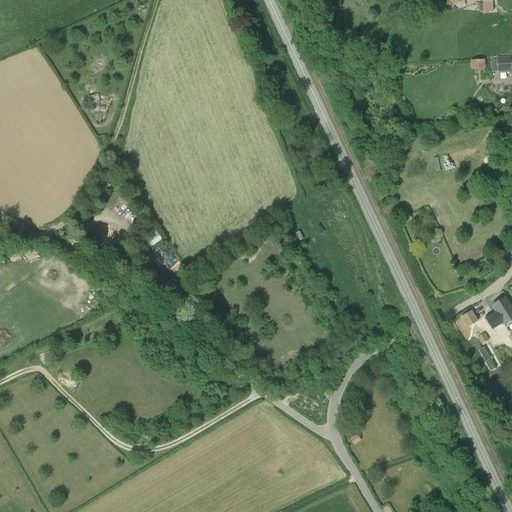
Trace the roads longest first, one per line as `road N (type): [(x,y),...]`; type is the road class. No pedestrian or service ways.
road 1 (unclassified): [(333,432),(313,427),(141,295),(62,247),(37,236),(0,241)]
road 2 (track): [(0,382),(41,370),(102,432),(146,451),(259,390)]
road 3 (track): [(156,0),(120,122),(93,181),(68,218),(37,236)]
road 4 (unclassified): [(333,432),(334,401),(357,360),(511,271)]
